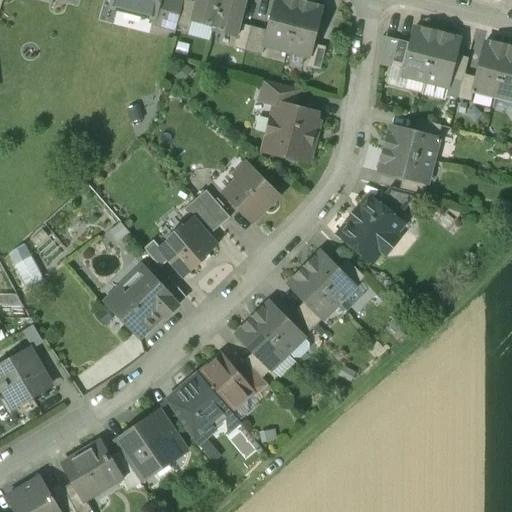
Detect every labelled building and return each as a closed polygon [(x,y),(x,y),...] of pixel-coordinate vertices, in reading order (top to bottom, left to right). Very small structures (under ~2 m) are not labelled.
[(108,0),(110,3),(112,4),(111,8),(153,19),(154,19),(158,0),(108,0)] [(183,1),(181,0),(158,0),(154,19),(153,19),(151,25),(175,31),(177,25),(183,1)] [(195,0),(195,4),(190,23),(213,28),(213,29),(220,0),(195,0)] [(220,0),(213,29),(213,28),(212,32),(235,38),(236,39),(239,25),(245,0),(220,0)] [(299,3),(288,0),(282,0),(282,1),(280,0),(275,0),(264,46),(286,51),(299,3)] [(195,4),(183,1),(177,25),(189,28),(190,23),(195,4)] [(315,7),(299,3),(286,51),(309,57),(321,10),(315,9),(315,7)] [(251,28),(239,25),(236,39),(235,38),(233,48),(245,51),(251,28)] [(267,33),(251,28),(245,51),(261,55),(267,33)] [(423,32),(413,29),(409,44),(403,67),(401,76),(424,82),(437,33),(424,30),(423,32)] [(450,36),(437,33),(424,82),(448,88),(450,79),(456,56),(460,41),(449,38),(450,36)] [(409,44),(397,41),(396,44),(392,61),(391,64),(403,67),(409,44)] [(382,59),(392,61),(396,44),(386,42),(382,59)] [(491,46),(485,44),(476,79),(472,91),(495,97),(508,48),(491,44),(491,46)] [(325,49),(312,45),(306,67),(319,71),(325,49)] [(511,49),(508,48),(495,97),(511,101),(511,49)] [(467,59),(456,56),(450,79),(462,82),(463,76),(467,59)] [(403,67),(391,64),(386,84),(422,93),(424,82),(401,76),(403,67)] [(476,79),(463,76),(462,82),(458,98),(470,101),(472,91),(476,79)] [(299,91),(264,82),(259,102),(279,108),(279,106),(294,110),(299,91)] [(294,110),(279,106),(279,108),(275,121),(269,119),(266,135),(268,135),(264,151),(283,156),(286,161),(292,162),(297,159),(308,162),(317,124),(313,123),(315,116),(294,110)] [(440,127),(417,121),(414,133),(437,139),(440,127)] [(414,133),(391,127),(388,137),(386,136),(383,150),(431,162),(438,139),(437,139),(414,133)] [(431,162),(383,150),(380,163),(382,163),(379,173),(402,179),(425,185),(426,185),(431,162)] [(250,169),(225,194),(252,222),(278,197),(250,169)] [(425,185),(402,179),(399,191),(416,195),(422,197),(425,185)] [(399,191),(390,188),(377,205),(395,220),(416,195),(399,191)] [(206,191),(196,200),(219,227),(230,218),(206,191)] [(361,213),(352,224),(349,223),(339,236),(371,262),(380,251),(385,255),(397,240),(392,236),(402,225),(395,220),(377,205),(369,198),(358,211),(361,213)] [(219,227),(196,200),(183,211),(191,220),(191,219),(207,238),(219,227)] [(191,220),(181,229),(180,227),(168,238),(169,239),(159,248),(158,248),(169,261),(184,278),(197,266),(198,267),(200,265),(199,264),(202,262),(202,263),(204,261),(203,259),(216,247),(207,238),(191,219),(191,220)] [(159,248),(153,241),(143,250),(160,268),(169,261),(158,248),(159,248)] [(338,270),(321,253),(314,260),(313,259),(303,268),(338,304),(355,287),(338,270)] [(16,266),(27,288),(38,282),(26,261),(16,266)] [(347,261),(338,270),(355,287),(364,278),(347,261)] [(338,304),(303,268),(294,278),(295,279),(287,287),(304,303),(321,320),(321,321),(338,304)] [(145,271),(143,273),(137,273),(122,288),(122,293),(120,296),(126,303),(115,313),(139,338),(162,316),(165,318),(178,306),(159,287),(145,271)] [(186,298),(168,278),(159,287),(178,306),(186,298)] [(0,304),(19,304),(18,293),(0,294),(0,304)] [(396,297),(399,311),(415,308),(412,294),(396,297)] [(287,320),(270,303),(262,311),(261,309),(252,319),(287,354),(304,337),(287,320)] [(321,320),(304,303),(295,312),(312,329),(321,320)] [(312,329),(295,312),(287,320),(304,337),(312,329)] [(287,354),(252,319),(242,328),(243,330),(236,337),(269,370),(270,371),(287,354)] [(48,389),(26,350),(0,364),(0,391),(5,389),(16,407),(48,389)] [(253,354),(244,362),(260,379),(269,370),(253,354)] [(221,357),(199,375),(230,412),(250,394),(252,393),(233,371),(221,357)] [(244,362),(233,371),(252,393),(250,394),(253,398),(268,386),(260,379),(244,362)] [(230,412),(199,375),(167,402),(178,418),(189,409),(207,431),(208,430),(230,412)] [(207,431),(189,409),(178,418),(197,445),(207,436),(208,430),(207,431)] [(161,415),(141,428),(140,432),(141,432),(131,439),(129,436),(126,435),(147,467),(153,475),(186,452),(161,415)] [(147,467),(126,435),(123,435),(113,442),(120,453),(135,475),(147,467)] [(98,443),(84,451),(85,453),(64,465),(64,463),(62,464),(73,482),(74,482),(83,499),(84,498),(106,485),(104,481),(116,474),(119,478),(109,460),(108,460),(98,443)] [(119,478),(126,490),(140,482),(135,475),(120,453),(109,460),(119,478)] [(41,476),(6,496),(15,511),(62,511),(53,495),(41,476)] [(83,499),(74,482),(73,482),(63,488),(77,511),(90,511),(92,511),(84,498),(83,499)] [(77,511),(64,489),(53,495),(62,511),(77,511)]
